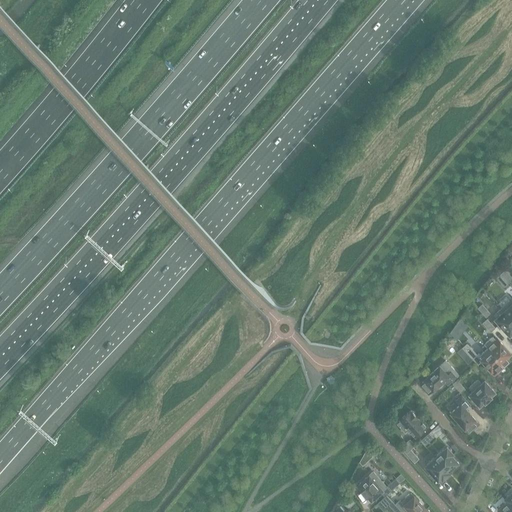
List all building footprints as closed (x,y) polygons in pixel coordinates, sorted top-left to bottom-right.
[(511,279),(511,277),(505,270),(500,274),(508,283),(511,279)] [(508,283),(500,274),(496,278),(504,287),(508,283)] [(490,313),(482,304),(477,308),(485,317),(490,313)] [(511,319),(504,310),(495,319),(509,335),(511,333),(511,319)] [(495,328),(487,319),(482,323),(490,332),(495,328)] [(455,328),(450,334),(457,341),(462,335),(455,328)] [(492,336),(484,344),(501,362),(510,353),(496,338),(495,339),(492,336)] [(467,343),(462,348),(472,359),(476,363),(478,365),(482,361),(494,375),(504,366),(505,366),(501,362),(484,344),(487,348),(480,355),(478,353),(476,354),(467,343)] [(439,366),(420,384),(429,394),(444,380),(448,385),(457,377),(449,368),(444,362),(439,366)] [(465,389),(457,380),(452,384),(461,393),(465,389)] [(490,396),(495,392),(484,381),(481,384),(478,380),(469,388),(472,391),(469,394),(479,406),(484,402),(485,403),(491,397),(490,396)] [(478,424),(465,409),(470,405),(461,395),(456,401),(460,405),(451,413),(468,433),(478,424)] [(426,427),(411,410),(410,411),(410,410),(400,420),(400,421),(397,424),(405,433),(408,430),(415,437),(426,427)] [(424,445),(434,437),(429,432),(420,441),(424,445)] [(406,454),(410,449),(415,445),(410,439),(400,448),(406,454)] [(457,462),(451,455),(453,454),(446,447),(435,457),(449,473),(450,473),(448,471),(456,465),(455,464),(457,462)] [(419,459),(410,449),(406,454),(414,463),(419,459)] [(449,473),(435,457),(425,466),(437,480),(439,478),(440,479),(441,478),(442,480),(449,473)] [(369,475),(357,485),(361,490),(360,490),(366,497),(367,496),(371,500),(383,490),(387,486),(373,471),(369,475)] [(391,491),(400,483),(396,478),(387,486),(391,491)] [(398,501),(394,504),(401,511),(404,511),(407,509),(409,511),(428,511),(411,493),(401,501),(399,500),(398,501)] [(355,503),(348,494),(341,500),(348,508),(355,503)] [(386,495),(378,503),(384,510),(386,508),(390,511),(401,511),(394,504),(386,495)] [(511,511),(511,506),(505,498),(504,499),(507,501),(497,510),(499,511),(511,511)]
